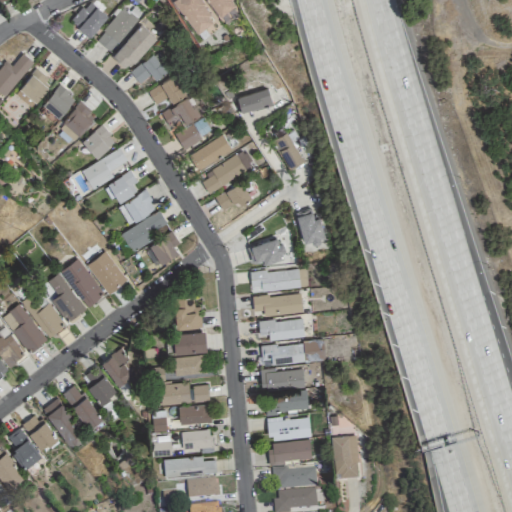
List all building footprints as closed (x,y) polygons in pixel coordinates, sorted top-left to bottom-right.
[(85,0),(70,22),(90,36),(107,13),(89,0),(85,0)] [(214,15),(202,0),(173,0),(197,29),(214,15)] [(235,0),(209,0),(219,13),(235,0)] [(94,38),(108,51),(138,18),(124,5),(94,38)] [(127,68),(156,37),(140,23),(111,54),(127,68)] [(10,65),(6,61),(0,66),(0,93),(2,95),(33,62),(22,52),(10,65)] [(165,71),(155,53),(129,69),(137,83),(152,75),(154,78),(165,71)] [(29,106),(50,80),(35,68),(14,93),(29,106)] [(155,104),(167,97),(171,103),(184,94),(173,75),(147,91),(155,104)] [(41,104),(59,118),(74,97),(57,84),(41,104)] [(238,112),(272,103),(267,87),(233,96),(238,112)] [(181,147),(209,133),(190,96),(160,112),(168,126),(183,119),(187,126),(174,132),(181,147)] [(73,141),(95,117),(79,103),(57,126),(73,141)] [(95,157),(114,141),(100,124),(81,140),(95,157)] [(302,163),(287,131),(272,138),(286,170),(302,163)] [(230,148),(221,134),(188,155),(197,169),(230,148)] [(92,190),(117,175),(113,169),(126,161),(119,147),(80,170),(92,190)] [(208,193),(251,167),(241,152),(198,178),(208,193)] [(115,204),(139,189),(127,171),(104,185),(115,204)] [(237,204),(249,199),(242,182),(214,195),(221,210),(236,202),(237,204)] [(155,208),(144,189),(117,206),(128,225),(155,208)] [(313,219),(310,208),(294,212),(304,244),(324,238),(318,217),(313,219)] [(166,223),(158,210),(120,233),(131,252),(153,239),(149,233),(166,223)] [(173,246),(178,243),(171,231),(143,248),(154,266),(177,252),(173,246)] [(284,256),(278,237),(247,247),(253,266),(284,256)] [(85,261),(105,293),(125,280),(105,249),(85,261)] [(59,270),(85,307),(103,295),(77,258),(59,270)] [(249,271),(250,291),(306,288),(305,268),(249,271)] [(20,301),(47,338),(66,324),(64,322),(84,308),(58,273),(20,301)] [(301,313),(300,294),(252,296),(252,310),(263,310),(263,315),(301,313)] [(173,298),(174,328),(200,327),(200,307),(193,308),(193,297),(173,298)] [(46,339),(17,303),(0,317),(29,353),(46,339)] [(258,333),(267,333),(268,339),(303,338),(302,318),(257,320),(258,333)] [(173,352),(205,351),(204,331),(173,333),(173,352)] [(25,354),(9,333),(2,339),(0,335),(0,356),(7,366),(25,354)] [(324,361),(323,342),(260,344),(261,364),(324,361)] [(115,384),(131,375),(123,361),(127,358),(121,347),(100,359),(115,384)] [(173,357),(174,375),(205,373),(204,355),(173,357)] [(81,374),(97,402),(115,393),(98,364),(81,374)] [(260,370),(261,389),(303,387),(302,368),(260,370)] [(157,385),(158,404),(208,402),(207,383),(157,385)] [(85,427),(100,419),(83,389),(78,393),(73,384),(63,390),(85,427)] [(307,410),(306,391),(264,393),(264,412),(307,410)] [(82,432),(57,396),(42,407),(66,443),(82,432)] [(178,405),(179,423),(209,422),(208,404),(178,405)] [(55,437),(36,411),(21,422),(40,448),(55,437)] [(267,419),(268,440),(309,438),(308,417),(267,419)] [(6,435),(14,445),(10,449),(24,467),(40,454),(18,426),(6,435)] [(180,432),(182,449),(212,445),(209,428),(180,432)] [(355,435),(333,436),(335,479),(357,478),(355,435)] [(310,456),(308,439),(266,445),(268,461),(310,456)] [(0,477),(7,486),(22,475),(0,445),(0,477)] [(162,458),(163,478),(215,475),(215,459),(202,460),(202,457),(162,458)] [(270,467),(273,490),(315,485),(313,466),(286,469),(285,465),(270,467)] [(186,497),(216,496),(215,478),(185,480),(186,497)] [(273,491),(273,511),(287,511),(288,508),(315,507),(314,489),(273,491)] [(162,491),(162,504),(175,504),(174,490),(162,491)] [(187,505),(187,511),(218,511),(217,502),(187,505)]
